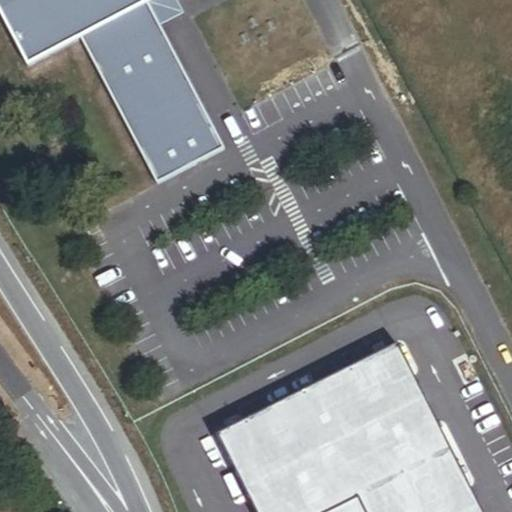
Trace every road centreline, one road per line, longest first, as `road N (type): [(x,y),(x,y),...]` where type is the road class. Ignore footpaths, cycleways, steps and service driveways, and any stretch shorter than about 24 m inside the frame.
road 1 (primary): [(132,511),(126,487),(0,277)]
road 2 (unclassified): [(109,511),(0,371)]
